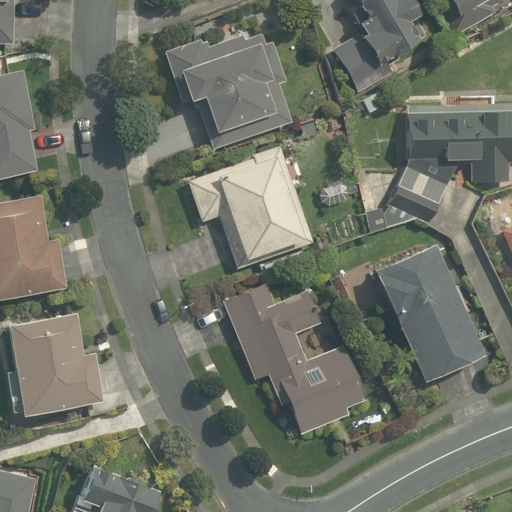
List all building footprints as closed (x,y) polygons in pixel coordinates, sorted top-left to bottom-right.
[(14,0),(0,0),(0,46),(14,47),(14,0)] [(403,0),(358,0),(370,21),(356,28),(360,35),(332,51),(355,91),(431,48),(403,0)] [(440,0),(452,22),(496,0),(440,0)] [(193,42),(161,52),(180,111),(195,107),(206,143),(284,118),(273,83),(282,80),(268,34),(242,42),(234,17),(189,31),(193,42)] [(21,71),(0,73),(0,180),(34,176),(21,71)] [(511,107),(404,106),(401,165),(390,201),(432,215),(445,175),(466,175),(466,185),(504,186),(504,162),(511,162),(511,107)] [(310,245),(280,148),(185,178),(200,226),(217,221),(232,269),(310,245)] [(50,196),(0,206),(0,305),(69,292),(50,196)] [(511,223),(505,226),(498,229),(511,264),(511,223)] [(440,245),(374,273),(423,388),(488,361),(440,245)] [(272,310),(264,286),(258,270),(231,280),(237,296),(221,302),(250,380),(263,375),(279,418),(292,413),(301,436),(370,411),(347,350),(305,365),(294,337),(321,326),(310,296),(272,310)] [(89,316),(7,329),(22,422),(104,409),(89,316)] [(0,511),(27,511),(36,478),(0,468),(0,511)] [(81,502),(93,506),(90,511),(150,511),(158,493),(92,469),(81,502)]
